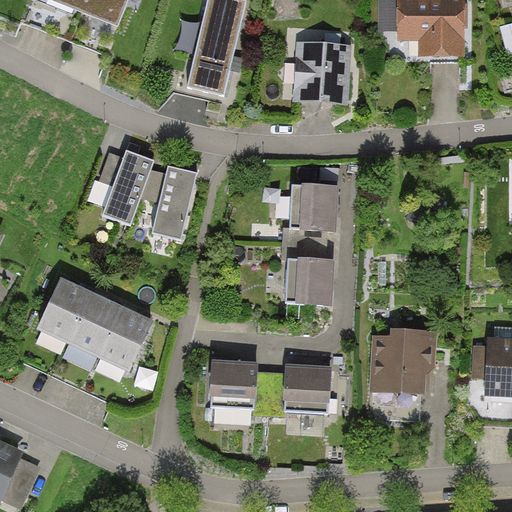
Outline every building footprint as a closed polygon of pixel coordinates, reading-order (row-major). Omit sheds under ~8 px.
[(49,0),(84,14),(89,0),(49,0)] [(126,0),(89,0),(84,14),(117,26),(126,0)] [(215,0),(203,0),(177,99),(221,111),(248,9),(215,0)] [(466,0),(399,1),(400,61),(467,60),(466,0)] [(291,40),(286,109),(343,113),(349,44),(291,40)] [(96,220),(123,230),(147,169),(121,159),(96,220)] [(143,238),(173,242),(190,181),(161,173),(143,238)] [(334,193),(286,191),(284,234),(331,237),(334,193)] [(327,313),(329,266),(283,264),(281,311),(327,313)] [(33,340),(61,352),(84,298),(57,286),(33,340)] [(120,315),(84,298),(61,352),(96,368),(120,315)] [(157,331),(120,315),(96,368),(132,384),(157,331)] [(432,341),(371,339),(369,403),(430,404),(432,341)] [(511,410),(511,349),(489,349),(487,409),(511,410)] [(332,376),(280,373),(278,420),(329,423),(332,376)] [(256,421),(258,376),(203,374),(201,418),(256,421)] [(0,490),(16,454),(0,447),(0,490)]
